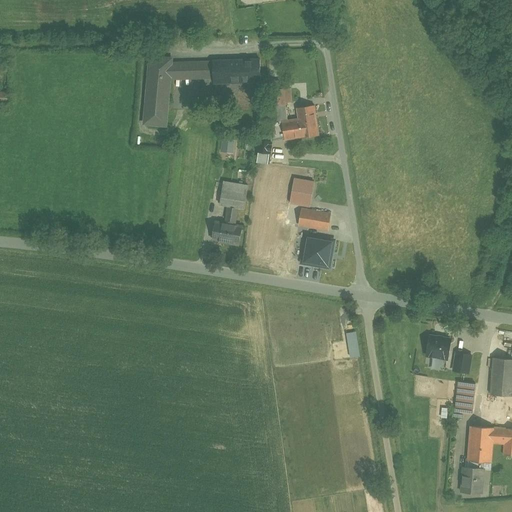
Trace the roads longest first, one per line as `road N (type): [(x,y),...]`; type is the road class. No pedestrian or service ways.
road 1 (unclassified): [(0,249),(364,296)]
road 2 (unknown): [(0,43),(216,50),(326,34)]
road 3 (unclassified): [(364,296),(321,0)]
road 4 (unclassified): [(398,511),(364,296)]
road 5 (unclassified): [(364,296),(511,320)]
